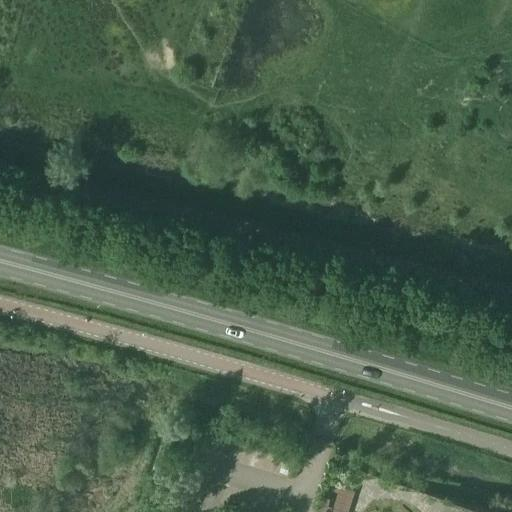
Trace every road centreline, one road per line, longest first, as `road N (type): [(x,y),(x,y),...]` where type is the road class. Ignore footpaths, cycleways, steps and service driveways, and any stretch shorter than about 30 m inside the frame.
road 1 (primary): [(511,409),(0,262)]
road 2 (unclassified): [(511,277),(0,155)]
road 3 (unclassified): [(335,398),(0,305)]
